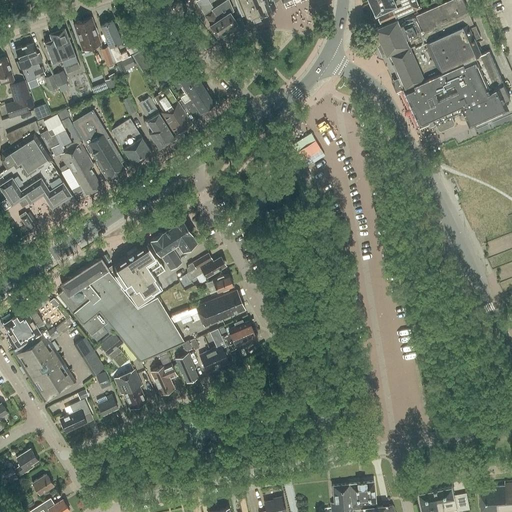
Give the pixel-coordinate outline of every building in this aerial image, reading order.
[(216,35),(225,30),(236,23),(230,13),(234,11),(229,0),(225,0),(212,9),(212,10),(205,15),(210,24),(209,24),(216,35)] [(236,0),(237,1),(236,2),(245,22),(246,23),(248,23),(263,17),(263,16),(266,15),(265,11),(266,11),(262,0),(261,0),(259,1),(258,0),(236,0)] [(258,0),(259,1),(261,0),(262,0),(266,11),(276,6),(274,1),(275,0),(258,0)] [(370,0),(382,25),(397,18),(396,17),(400,15),(419,7),(415,0),(370,0)] [(382,25),(371,30),(382,55),(387,52),(388,53),(398,76),(401,82),(408,78),(410,84),(403,87),(402,88),(418,126),(430,121),(431,123),(435,121),(438,130),(441,131),(453,125),(454,123),(450,112),(459,109),(461,115),(461,116),(460,116),(460,117),(460,118),(461,118),(461,119),(462,119),(463,119),(464,119),(464,118),(465,118),(469,120),(470,123),(511,106),(508,99),(511,97),(490,50),(481,54),(475,39),(481,37),(476,26),(470,28),(468,24),(474,22),(463,0),(450,0),(409,18),(410,20),(404,23),(403,20),(399,21),(397,19),(401,17),(400,15),(396,17),(397,18),(382,25)] [(81,19),(92,51),(93,51),(92,46),(100,43),(96,33),(98,32),(96,27),(94,27),(92,19),(89,17),(81,19)] [(92,51),(81,19),(73,22),(83,49),(84,49),(85,54),(92,51)] [(119,55),(116,50),(114,44),(121,41),(113,24),(108,22),(99,26),(115,62),(127,57),(125,52),(119,55)] [(51,39),(44,41),(51,60),(52,62),(62,59),(65,67),(70,65),(78,63),(77,61),(65,27),(64,27),(50,33),(49,33),(50,37),(51,39)] [(31,63),(33,70),(36,77),(44,74),(42,66),(40,67),(37,61),(41,59),(38,50),(36,51),(32,40),(23,44),(31,63)] [(20,68),(31,63),(23,44),(15,47),(19,58),(17,59),(20,68)] [(108,46),(101,49),(107,65),(114,62),(108,46)] [(134,56),(144,73),(155,67),(144,49),(134,56)] [(8,81),(13,79),(11,72),(5,55),(0,57),(0,75),(5,74),(8,81)] [(131,56),(123,60),(127,69),(136,65),(131,56)] [(163,65),(160,67),(163,72),(166,70),(167,72),(174,68),(169,59),(162,63),(163,65)] [(179,79),(178,77),(173,80),(178,88),(183,85),(187,92),(179,97),(189,113),(197,108),(200,111),(212,103),(197,79),(199,78),(194,69),(179,79)] [(53,74),(58,85),(68,81),(63,70),(53,74)] [(45,77),(50,90),(58,87),(53,74),(45,77)] [(108,88),(119,84),(116,76),(105,80),(108,88)] [(23,79),(8,84),(14,100),(24,97),(29,95),(28,91),(23,79)] [(107,88),(104,82),(98,84),(101,91),(107,88)] [(154,97),(162,109),(160,111),(174,133),(190,122),(176,100),(169,88),(154,97)] [(157,147),(162,143),(173,136),(157,110),(158,109),(150,96),(143,100),(143,99),(138,102),(140,105),(145,114),(148,118),(143,121),(148,131),(148,132),(157,147)] [(8,117),(29,111),(24,97),(14,100),(4,103),(8,117)] [(123,99),(129,114),(135,111),(129,97),(123,99)] [(107,180),(124,169),(119,161),(122,159),(92,110),(72,122),(107,180)] [(67,114),(60,118),(65,128),(73,124),(67,114)] [(132,164),(138,160),(151,152),(129,117),(111,129),(112,133),(132,164)] [(35,121),(29,123),(32,131),(33,130),(37,128),(35,121)] [(29,123),(23,126),(27,134),(32,131),(29,123)] [(27,134),(23,126),(18,128),(22,138),(27,134)] [(60,143),(52,127),(41,133),(49,149),(60,143)] [(18,128),(12,130),(16,141),(22,138),(18,128)] [(22,138),(16,141),(11,144),(12,145),(4,150),(13,164),(0,172),(0,187),(10,204),(17,200),(22,207),(42,194),(50,208),(57,204),(60,210),(74,201),(50,160),(52,159),(33,130),(32,131),(27,134),(22,138)] [(11,144),(16,141),(12,130),(6,133),(11,144)] [(309,170),(328,159),(314,137),(295,148),(309,170)] [(85,194),(92,189),(99,185),(90,167),(93,165),(79,143),(73,147),(68,150),(60,155),(73,176),(78,184),(79,184),(85,194)] [(27,231),(34,227),(25,213),(18,217),(27,231)] [(150,238),(169,267),(181,260),(179,256),(186,252),(183,247),(196,238),(183,218),(163,231),(162,231),(150,238)] [(116,267),(113,269),(138,306),(163,289),(154,276),(165,269),(147,242),(121,260),(114,264),(116,267)] [(203,271),(206,276),(223,266),(224,263),(221,258),(218,257),(213,260),(208,253),(192,263),(192,262),(188,265),(189,267),(187,268),(187,272),(186,273),(189,279),(203,271)] [(67,305),(69,307),(92,335),(108,322),(140,361),(182,343),(185,341),(173,323),(181,319),(183,324),(192,320),(191,316),(192,315),(195,321),(199,319),(202,325),(204,325),(205,326),(244,310),(244,309),(235,289),(188,310),(188,309),(172,315),(170,316),(158,296),(138,308),(121,287),(121,286),(109,271),(107,269),(108,268),(105,263),(101,257),(68,279),(64,281),(61,284),(64,290),(58,295),(67,305)] [(231,279),(229,274),(229,273),(227,274),(223,276),(223,275),(216,278),(216,279),(212,280),(214,285),(217,292),(234,285),(233,284),(234,281),(233,279),(231,279)] [(212,280),(202,284),(204,289),(214,285),(212,280)] [(12,338),(9,339),(11,343),(14,348),(17,346),(17,347),(33,337),(39,347),(44,344),(47,342),(32,319),(38,315),(32,306),(26,310),(25,309),(16,315),(15,314),(10,318),(3,323),(11,336),(12,338)] [(41,332),(47,342),(63,332),(60,328),(73,321),(71,317),(48,331),(47,329),(41,332)] [(254,330),(250,320),(243,323),(242,319),(234,323),(236,326),(229,329),(230,331),(221,335),(226,346),(235,342),(235,344),(236,344),(256,336),(256,335),(256,333),(255,330),(254,330)] [(210,349),(218,367),(229,362),(222,347),(226,346),(221,335),(218,328),(210,331),(217,347),(210,349)] [(107,353),(121,342),(113,333),(100,344),(107,353)] [(17,346),(14,348),(12,350),(44,401),(75,382),(50,341),(47,342),(44,344),(39,347),(33,337),(17,347),(17,346)] [(105,367),(85,337),(74,344),(93,374),(105,367)] [(191,340),(195,349),(199,347),(195,338),(191,340)] [(192,348),(188,340),(185,341),(182,343),(186,351),(192,348)] [(208,371),(218,367),(210,349),(200,354),(208,371)] [(193,378),(198,376),(194,368),(195,367),(189,352),(176,358),(182,373),(183,373),(187,381),(189,380),(190,381),(193,379),(193,378)] [(173,388),(168,378),(175,375),(166,353),(160,356),(163,365),(150,371),(160,393),(173,388)] [(135,369),(115,378),(122,394),(125,392),(132,407),(141,403),(140,401),(144,400),(144,401),(146,400),(139,386),(142,385),(135,369)] [(106,371),(97,374),(102,388),(111,384),(106,371)] [(86,389),(77,393),(80,399),(89,395),(86,389)] [(105,396),(97,400),(98,402),(96,403),(101,414),(116,407),(111,394),(105,396)] [(81,414),(89,411),(83,398),(69,404),(72,411),(58,417),(64,430),(84,421),(81,414)] [(21,466),(17,469),(21,476),(34,468),(31,463),(37,459),(30,448),(16,457),(21,466)] [(19,479),(12,467),(2,473),(6,479),(7,478),(11,483),(19,479)] [(53,485),(46,473),(32,482),(39,494),(53,485)] [(511,511),(511,480),(505,481),(505,485),(497,485),(497,487),(480,489),(481,511),(488,511),(498,511),(511,511)] [(392,511),(390,505),(374,506),(371,482),(347,484),(350,509),(358,508),(359,511),(392,511)] [(18,483),(10,487),(14,493),(21,489),(18,483)] [(331,486),(333,508),(330,508),(330,511),(349,511),(350,509),(347,484),(331,486)] [(445,511),(469,507),(466,493),(454,495),(452,485),(419,492),(423,511),(445,511)] [(65,511),(69,510),(62,498),(55,503),(50,496),(27,511),(36,511),(43,508),(44,511),(65,511)] [(284,511),(281,497),(272,499),(273,500),(263,502),(265,511),(261,511),(284,511)] [(31,498),(22,503),(25,509),(34,504),(31,498)]
